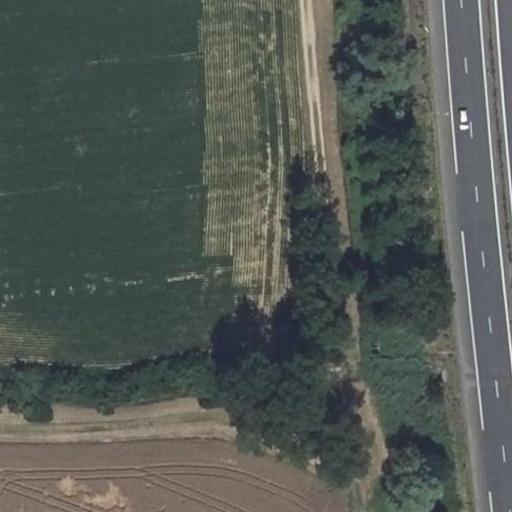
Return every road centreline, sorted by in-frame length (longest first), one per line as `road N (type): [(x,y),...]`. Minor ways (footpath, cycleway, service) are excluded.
road 1 (motorway): [(466,0),(511,474)]
road 2 (track): [(307,0),(351,462)]
road 3 (track): [(351,462),(320,459),(233,420),(0,430)]
